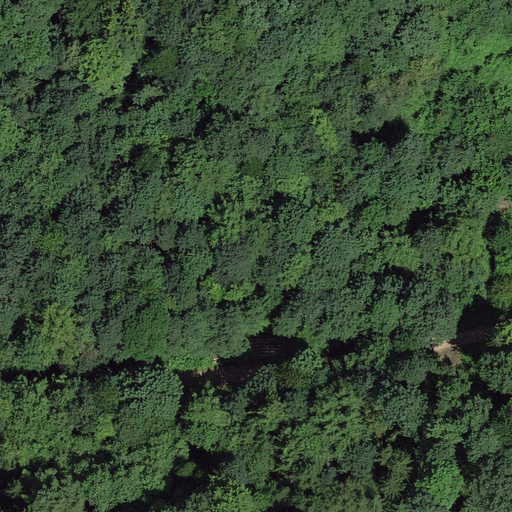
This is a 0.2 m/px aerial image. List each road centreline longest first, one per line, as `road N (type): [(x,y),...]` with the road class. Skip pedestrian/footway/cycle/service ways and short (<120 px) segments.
road 1 (track): [(511,329),(138,386),(0,389)]
road 2 (track): [(511,69),(476,78),(277,88),(118,80),(14,92)]
